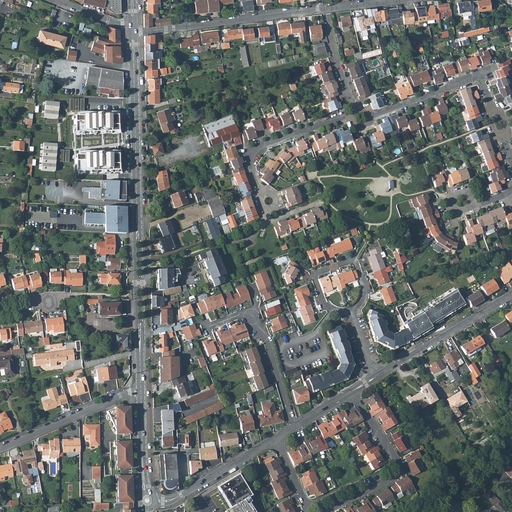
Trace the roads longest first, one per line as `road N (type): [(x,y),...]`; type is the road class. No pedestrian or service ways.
road 1 (secondary): [(132,28),(141,389)]
road 2 (residential): [(132,28),(323,8)]
road 3 (residential): [(315,509),(396,474),(397,460),(351,390)]
road 4 (residential): [(374,375),(511,293)]
road 5 (residential): [(141,389),(0,450)]
road 6 (residential): [(373,115),(479,75),(490,104)]
road 7 (residential): [(354,113),(253,149),(247,156),(254,182)]
road 8 (residential): [(155,500),(173,499),(275,437)]
road 9 (residential): [(293,425),(268,340),(258,336),(251,315)]
